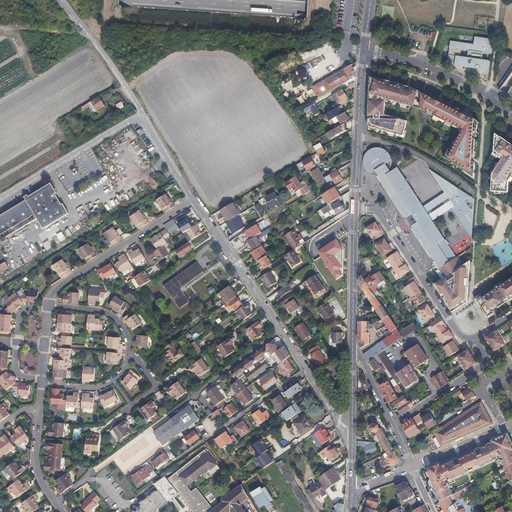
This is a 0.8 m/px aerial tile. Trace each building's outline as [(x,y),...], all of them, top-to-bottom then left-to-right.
[(491,54),(494,39),(475,37),(474,45),(451,42),(450,48),(451,48),(450,56),(449,56),(448,62),(456,63),(456,66),(462,69),(463,67),(473,68),(472,74),(487,82),(490,61),(481,60),(483,52),(491,54)] [(323,46),(327,52),(332,49),(329,42),(323,46)] [(355,77),(354,75),(355,75),(355,73),(353,68),(356,66),(356,62),(314,86),(320,97),(355,77)] [(297,65),(280,74),(284,81),(288,89),(294,86),(289,76),(300,71),(297,65)] [(511,71),(500,90),(501,91),(503,92),(505,94),(506,95),(508,96),(510,97),(511,98),(511,71)] [(376,78),(376,80),(372,79),(370,85),(368,116),(368,120),(368,125),(403,136),(407,121),(385,114),(385,103),(383,101),(384,98),(391,100),(391,98),(398,100),(397,102),(412,106),(412,105),(421,108),(422,93),(422,92),(419,91),(416,90),(412,88),(409,87),(406,86),(402,85),(399,84),(394,83),(392,82),(390,82),(387,81),(385,80),(382,79),(379,79),(376,78)] [(337,103),(339,104),(341,103),(342,104),(347,102),(346,100),(348,98),(345,93),(343,89),(332,95),(337,103)] [(425,93),(422,92),(422,93),(421,108),(465,131),(460,139),(458,138),(452,151),(449,149),(445,157),(474,177),(475,162),(470,160),(471,157),(474,158),(475,140),(473,138),(473,135),(477,137),(478,121),(476,119),(474,118),(472,117),(471,116),(469,115),(467,114),(465,113),(464,112),(462,111),(459,109),(456,108),(452,106),(449,104),(446,102),(442,101),(439,99),(437,98),(435,97),(432,96),(429,94),(425,93)] [(299,105),(307,102),(303,94),(296,97),(299,105)] [(97,111),(105,106),(99,97),(91,101),(95,107),(97,111)] [(299,108),(293,98),(287,101),(294,112),(299,108)] [(121,101),(116,105),(119,110),(125,106),(121,101)] [(309,103),(299,109),(301,111),(306,120),(315,114),(309,103)] [(330,121),(343,113),(341,110),(344,108),(342,104),(326,114),(330,121)] [(329,122),(331,125),(339,121),(341,124),(349,119),(347,116),(345,112),(343,113),(330,121),(329,122)] [(344,124),(326,134),(329,139),(343,131),(341,129),(346,126),(345,125),(344,124)] [(511,144),(509,143),(505,140),(504,140),(498,136),(496,134),(495,139),(494,154),(498,156),(499,155),(503,158),(493,173),(492,190),(492,191),(495,191),(504,192),(508,192),(508,191),(509,181),(511,175),(511,144)] [(326,152),(323,147),(322,148),(316,151),(317,153),(319,156),(326,152)] [(423,207),(397,168),(390,172),(388,170),(389,169),(389,168),(390,167),(390,166),(390,165),(391,164),(391,163),(391,162),(391,161),(391,160),(391,159),(390,158),(390,157),(390,156),(389,155),(389,154),(388,153),(387,152),(386,151),(385,150),(384,150),(383,149),(382,148),(380,148),(379,148),(378,148),(377,148),(376,148),(375,148),(374,148),(373,148),(372,148),(371,149),(370,149),(369,150),(368,151),(367,152),(366,153),(365,154),(364,155),(364,156),(364,157),(363,158),(363,160),(363,161),(363,162),(363,163),(363,164),(363,165),(364,166),(364,168),(365,169),(366,170),(366,171),(367,171),(368,173),(369,173),(370,174),(371,174),(372,175),(373,175),(374,175),(375,176),(376,176),(377,176),(378,176),(380,178),(380,179),(389,193),(390,193),(390,194),(406,218),(408,217),(413,225),(411,226),(431,258),(432,257),(434,260),(433,261),(436,264),(439,269),(456,258),(432,221),(451,208),(471,237),(474,199),(429,168),(444,193),(423,207)] [(314,155),(302,162),(308,171),(316,166),(312,160),(316,158),(314,155)] [(296,165),(302,175),(304,174),(300,166),(302,165),(301,162),(296,165)] [(315,179),(317,182),(318,182),(327,176),(325,172),(322,174),(318,168),(311,172),(314,177),(313,177),(314,179),(315,179)] [(327,176),(318,182),(319,184),(326,180),(327,182),(333,179),(336,184),(343,180),(340,174),(342,173),(341,171),(340,169),(327,176)] [(303,188),(299,180),(291,185),(289,181),(284,184),(293,198),(295,197),(291,191),(294,190),(296,193),(300,190),(303,188)] [(44,228),(69,213),(63,203),(62,204),(55,193),(56,193),(51,183),(41,189),(40,187),(37,189),(38,191),(29,196),(28,195),(24,197),(26,200),(0,216),(0,245),(3,243),(8,240),(6,237),(3,232),(14,226),(17,231),(37,218),(44,228)] [(335,187),(323,195),(329,205),(335,201),(341,197),(338,192),(335,187)] [(267,204),(270,209),(277,205),(278,206),(283,203),(278,196),(269,202),(263,193),(261,194),(264,200),(267,204)] [(168,198),(166,194),(157,200),(165,213),(175,206),(171,200),(170,200),(168,198)] [(324,214),(326,218),(336,212),(337,214),(344,210),(341,206),(339,202),(337,204),(335,201),(329,205),(321,209),(324,214)] [(224,217),(227,222),(238,216),(240,214),(233,203),(220,211),(224,217)] [(259,203),(254,206),(258,212),(263,209),(259,203)] [(142,214),(140,211),(131,216),(139,229),(149,223),(145,216),(144,217),(142,214)] [(296,223),(291,215),(287,217),(292,226),(296,223)] [(224,225),(231,236),(238,231),(236,228),(238,227),(236,223),(240,220),(238,216),(227,222),(224,225)] [(192,227),(187,219),(178,225),(184,233),(187,231),(192,227)] [(171,231),(178,227),(174,222),(171,224),(169,222),(164,225),(169,233),(171,231)] [(366,228),(372,238),(375,236),(377,239),(385,233),(381,227),(379,224),(378,225),(376,222),(366,228)] [(192,240),(201,234),(199,231),(198,229),(199,228),(196,225),(192,227),(187,231),(192,240)] [(6,237),(17,231),(14,226),(3,232),(6,237)] [(116,231),(113,227),(112,228),(107,231),(104,233),(112,245),(112,246),(123,240),(118,233),(117,234),(116,231)] [(252,227),(243,233),(248,241),(257,235),(252,227)] [(63,231),(67,238),(73,235),(69,228),(63,231)] [(163,246),(167,243),(165,239),(170,236),(166,229),(157,235),(157,236),(155,237),(151,239),(157,249),(163,246)] [(271,232),(269,229),(259,234),(261,238),(271,232)] [(305,243),(299,234),(298,235),(294,229),(285,235),(294,250),(305,243)] [(61,242),(66,238),(62,231),(57,235),(61,242)] [(248,242),(251,246),(253,250),(262,245),(257,236),(248,242)] [(375,244),(383,256),(395,248),(391,242),(389,244),(385,238),(375,244)] [(47,250),(53,247),(48,240),(43,244),(47,250)] [(335,240),(317,252),(336,280),(342,276),(343,250),(335,240)] [(90,247),(88,243),(79,249),(87,262),(97,256),(93,249),(92,250),(90,247)] [(180,257),(192,250),(192,249),(190,246),(188,243),(180,248),(176,251),(180,257)] [(161,261),(169,255),(163,246),(157,249),(154,252),(156,255),(157,255),(161,261)] [(268,255),(262,246),(251,253),(254,257),(257,262),(259,260),(266,256),(268,255)] [(132,249),(127,252),(135,264),(145,258),(139,249),(136,251),(134,252),(133,251),(132,249)] [(301,262),(293,250),(285,256),(288,260),(289,259),(294,267),(301,262)] [(387,258),(394,268),(404,261),(400,255),(397,252),(387,258)] [(132,266),(124,254),(120,257),(122,260),(120,261),(117,263),(122,273),(132,266)] [(272,264),(266,256),(259,260),(262,265),(264,269),(272,264)] [(439,292),(452,312),(463,304),(462,303),(464,302),(467,302),(468,288),(466,287),(467,275),(469,275),(470,261),(462,266),(457,257),(456,258),(439,269),(445,277),(435,284),(434,284),(439,292)] [(65,263),(63,259),(53,265),(62,278),(72,272),(68,265),(67,266),(65,263)] [(408,267),(404,261),(394,268),(400,277),(409,271),(410,271),(408,267)] [(0,274),(9,269),(5,262),(0,264),(0,274)] [(105,280),(117,272),(111,263),(107,266),(104,268),(103,267),(97,271),(104,281),(105,280)] [(203,272),(196,263),(164,286),(180,308),(189,301),(180,288),(203,272)] [(156,265),(146,270),(151,277),(160,272),(156,265)] [(141,287),(151,280),(145,271),(135,277),(141,287)] [(277,282),(270,271),(262,277),(269,288),(277,282)] [(387,282),(380,272),(375,275),(374,273),(368,277),(368,278),(365,280),(374,294),(378,291),(376,289),(379,287),(380,289),(382,287),(381,286),(382,285),(385,290),(389,287),(386,283),(387,282)] [(304,282),(307,288),(310,286),(312,289),(316,295),(324,289),(315,275),(304,282)] [(363,290),(370,301),(376,297),(374,294),(365,280),(362,275),(359,277),(359,291),(363,290)] [(414,277),(406,283),(408,286),(404,288),(410,297),(420,291),(420,290),(418,287),(420,286),(418,283),(414,277)] [(511,278),(505,283),(504,282),(495,288),(496,289),(483,298),(480,294),(475,297),(477,300),(489,318),(494,314),(491,310),(494,308),(511,296),(511,278)] [(294,284),(292,281),(278,291),(281,297),(291,291),(289,287),(294,284)] [(216,291),(212,286),(207,289),(211,295),(216,291)] [(225,305),(236,297),(229,286),(220,293),(223,298),(221,300),(224,305),(225,305)] [(90,289),(88,304),(94,304),(94,301),(96,301),(100,301),(101,296),(104,296),(107,293),(103,287),(101,287),(101,290),(90,289)] [(420,290),(420,291),(410,297),(417,306),(427,300),(423,294),(420,290)] [(28,295),(27,303),(31,303),(31,302),(37,303),(38,292),(28,291),(28,295)] [(64,298),(63,303),(79,305),(80,293),(69,292),(68,296),(68,298),(64,298)] [(15,293),(10,297),(19,308),(22,306),(21,304),(23,302),(27,303),(28,295),(24,294),(20,298),(15,293)] [(128,304),(115,296),(109,306),(113,308),(116,310),(115,311),(122,315),(128,304)] [(300,308),(292,296),(282,302),(284,306),(286,305),(288,308),(290,311),(291,314),(300,308)] [(344,296),(338,299),(342,306),(348,302),(344,296)] [(10,297),(4,302),(9,307),(4,310),(4,314),(12,315),(12,312),(15,310),(16,311),(19,308),(10,297)] [(234,311),(242,305),(236,297),(225,305),(229,311),(233,308),(234,311)] [(370,301),(383,320),(389,316),(377,297),(376,297),(370,301)] [(245,320),(252,314),(248,308),(251,307),(248,303),(238,310),(245,320)] [(330,309),(326,303),(318,308),(326,321),(334,316),(335,315),(330,309)] [(426,322),(438,314),(435,308),(432,310),(428,304),(418,310),(426,322)] [(58,323),(71,324),(72,315),(68,315),(68,311),(61,310),(61,314),(59,314),(58,323)] [(133,330),(142,324),(133,311),(123,318),(128,325),(129,324),(131,327),(133,330)] [(4,314),(0,314),(0,322),(11,324),(12,315),(4,314)] [(93,315),(88,315),(87,329),(99,330),(99,328),(99,321),(99,319),(95,319),(93,319),(93,315)] [(39,316),(30,316),(30,336),(39,335),(39,316)] [(388,348),(403,337),(397,328),(389,316),(383,320),(373,324),(370,325),(369,322),(369,321),(366,321),(359,321),(358,340),(360,347),(360,348),(370,343),(370,331),(367,331),(367,329),(370,329),(374,328),(374,326),(377,331),(382,328),(388,337),(383,341),(383,340),(363,354),(367,362),(369,361),(378,355),(384,351),(388,348)] [(431,324),(437,334),(447,327),(443,321),(441,317),(440,318),(431,324)] [(255,341),(264,334),(262,331),(260,328),(261,327),(263,326),(261,324),(259,321),(247,330),(255,341)] [(0,322),(0,333),(9,334),(9,332),(10,332),(11,324),(0,322)] [(312,335),(303,322),(295,328),(300,334),(299,334),(303,341),(312,335)] [(62,336),(70,336),(71,324),(58,323),(57,332),(63,332),(62,336)] [(403,338),(417,329),(414,323),(399,331),(403,337),(403,338)] [(437,334),(443,343),(445,342),(452,337),(453,337),(451,333),(447,327),(437,334)] [(502,336),(498,330),(488,336),(486,338),(490,344),(492,343),(502,336)] [(342,343),(342,333),(333,332),(333,343),(342,343)] [(134,341),(133,346),(147,348),(148,336),(138,335),(137,339),(137,341),(136,341),(134,341)] [(66,345),(72,345),(73,337),(70,336),(62,336),(62,339),(59,338),(59,344),(66,345)] [(497,350),(507,343),(502,336),(492,343),(490,344),(495,351),(497,350)] [(115,349),(122,350),(123,344),(121,344),(119,344),(119,342),(120,338),(109,337),(108,348),(115,349)] [(279,350),(284,346),(279,337),(276,337),(273,340),(276,343),(275,344),(269,343),(267,345),(266,350),(264,352),(258,351),(256,353),(255,358),(253,360),(247,360),(245,361),(245,366),(242,369),(236,368),(235,369),(234,375),(235,376),(238,377),(240,379),(241,378),(245,375),(243,373),(243,370),(246,368),(249,369),(251,371),(256,367),(254,365),(254,362),(257,360),(260,361),(262,363),(264,361),(267,359),(265,357),(265,354),(268,352),(271,353),(272,355),(276,353),(278,351),(278,350),(279,349),(279,350)] [(450,356),(459,350),(457,347),(459,345),(457,343),(453,337),(452,337),(445,342),(447,345),(444,347),(450,356)] [(226,358),(235,351),(233,348),(231,345),(232,345),(233,344),(229,338),(218,347),(226,358)] [(173,363),(181,357),(174,347),(176,346),(173,342),(169,345),(165,347),(168,351),(166,353),(173,363)] [(197,354),(201,351),(194,342),(191,345),(197,354)] [(415,368),(428,360),(424,353),(423,354),(422,352),(423,351),(418,344),(405,352),(415,368)] [(286,359),(291,356),(284,346),(279,350),(278,351),(276,353),(282,362),(286,359)] [(326,361),(316,346),(310,350),(312,354),(311,355),(315,361),(318,366),(326,361)] [(68,357),(71,357),(71,349),(66,348),(58,348),(58,353),(61,354),(60,356),(68,357)] [(472,356),(468,349),(466,351),(456,357),(460,364),(470,357),(472,356)] [(0,358),(8,360),(9,351),(0,350),(0,358)] [(394,379),(397,384),(402,381),(397,373),(398,372),(384,351),(378,355),(381,360),(384,364),(390,374),(392,376),(394,379)] [(122,359),(122,353),(114,353),(108,352),(108,356),(107,363),(107,364),(118,365),(118,360),(118,358),(120,358),(122,359)] [(279,364),(282,362),(276,353),(272,355),(279,364)] [(379,374),(384,371),(387,376),(390,374),(384,364),(380,367),(377,363),(381,360),(378,355),(369,361),(376,371),(379,374)] [(54,368),(67,370),(68,357),(60,356),(60,360),(55,360),(54,368)] [(475,364),(477,363),(472,356),(470,357),(460,364),(465,371),(475,364)] [(200,377),(209,370),(201,359),(190,367),(194,373),(195,372),(196,371),(198,373),(200,377)] [(285,376),(294,369),(286,359),(282,362),(279,364),(278,365),(285,376)] [(268,367),(264,361),(262,363),(256,367),(251,371),(246,375),(250,380),(268,367)] [(402,381),(406,388),(419,380),(414,372),(413,372),(412,370),(409,365),(398,372),(397,373),(402,381)] [(0,382),(2,385),(13,376),(10,373),(9,374),(7,372),(7,368),(0,367),(0,372),(2,375),(0,377),(0,382)] [(84,367),(82,381),(88,382),(88,378),(90,379),(94,379),(95,368),(84,367)] [(55,381),(62,382),(62,378),(67,378),(67,370),(54,368),(53,377),(55,377),(55,381)] [(122,382),(131,389),(141,377),(135,373),(131,370),(126,375),(127,376),(125,379),(122,382)] [(260,382),(273,373),(271,371),(259,380),(260,382)] [(437,375),(444,386),(450,382),(443,371),(437,375)] [(266,390),(278,381),(273,373),(260,382),(266,390)] [(438,390),(444,386),(437,375),(431,379),(438,390)] [(2,385),(7,390),(12,386),(15,391),(19,391),(20,383),(16,383),(14,380),(15,379),(13,376),(2,385)] [(238,395),(246,389),(239,380),(231,386),(237,395),(238,395)] [(177,399),(186,393),(178,382),(167,390),(170,396),(172,395),(173,394),(175,396),(177,399)] [(389,403),(398,398),(389,382),(380,387),(389,403)] [(29,396),(30,385),(26,384),(26,383),(20,383),(19,391),(19,395),(29,396)] [(302,389),(298,383),(284,393),(289,399),(302,389)] [(395,387),(402,397),(404,396),(405,395),(398,385),(395,387)] [(227,403),(216,387),(207,393),(219,409),(221,407),(227,403)] [(467,401),(475,396),(470,387),(462,393),(467,401)] [(58,389),(53,388),(51,404),(58,404),(57,408),(58,409),(66,410),(66,406),(67,397),(63,397),(64,394),(60,394),(58,393),(58,389)] [(454,399),(462,393),(459,388),(451,393),(454,399)] [(246,405),(254,399),(249,393),(246,389),(238,395),(246,405)] [(104,407),(118,400),(113,390),(109,392),(106,394),(105,393),(99,397),(104,407)] [(78,407),(79,393),(74,393),(74,395),(74,396),(71,396),(67,396),(67,397),(66,406),(75,407),(78,407)] [(88,394),(83,393),(82,408),(93,409),(94,398),(90,398),(88,397),(88,394)] [(287,405),(280,395),(272,401),(276,406),(275,407),(278,412),(287,405)] [(408,402),(404,396),(402,397),(394,402),(397,405),(399,408),(408,402)] [(148,420),(157,414),(155,410),(153,408),(154,407),(156,406),(152,401),(140,409),(148,420)] [(410,401),(408,402),(399,408),(397,409),(401,414),(402,413),(414,406),(410,401)] [(440,445),(492,422),(491,420),(488,414),(486,411),(483,405),(481,401),(434,432),(435,436),(432,438),(435,445),(439,443),(440,445)] [(0,421),(10,415),(6,409),(8,408),(4,402),(0,405),(0,421)] [(229,418),(238,411),(232,403),(223,410),(229,418)] [(292,418),(302,411),(296,403),(286,409),(292,418)] [(181,432),(199,419),(189,406),(154,432),(163,445),(178,434),(181,432)] [(220,412),(218,409),(213,414),(215,417),(221,413),(220,412)] [(262,414),(260,410),(252,415),(259,425),(271,416),(267,411),(262,414)] [(431,412),(422,417),(429,430),(438,425),(431,412)] [(422,418),(419,414),(412,419),(401,425),(405,431),(408,436),(418,431),(419,432),(427,427),(425,423),(418,428),(415,424),(415,423),(416,422),(417,424),(422,421),(421,419),(422,419),(422,418)] [(299,436),(313,427),(305,416),(291,425),(299,436)] [(121,440),(130,433),(128,430),(126,428),(127,427),(129,426),(125,420),(118,425),(116,422),(111,426),(113,429),(116,433),(121,440)] [(250,431),(243,421),(235,427),(242,437),(250,431)] [(49,435),(63,437),(65,423),(58,423),(53,422),(53,426),(52,429),(51,429),(49,429),(49,435)] [(380,441),(381,442),(387,438),(387,437),(381,428),(379,429),(380,429),(380,428),(380,427),(379,427),(379,426),(379,425),(378,424),(377,424),(376,423),(375,423),(374,423),(373,423),(373,424),(372,424),(371,425),(370,426),(370,427),(370,428),(370,429),(371,430),(371,431),(372,432),(373,432),(373,433),(374,433),(375,433),(376,435),(374,436),(376,441),(379,440),(380,441)] [(20,426),(15,430),(16,431),(17,432),(14,434),(11,437),(18,446),(29,438),(20,426)] [(331,438),(324,427),(315,433),(323,444),(331,438)] [(200,438),(193,428),(183,435),(185,437),(187,441),(190,445),(200,438)] [(222,448),(232,441),(235,445),(239,443),(233,435),(230,437),(226,432),(215,439),(222,448)] [(0,450),(3,454),(14,446),(5,435),(0,438),(1,440),(2,441),(0,442),(0,450)] [(85,452),(92,453),(92,451),(99,451),(100,435),(93,435),(93,439),(93,440),(91,440),(91,439),(86,438),(85,452)] [(442,500),(452,495),(446,481),(453,477),(454,478),(467,472),(494,460),(493,458),(499,455),(505,467),(511,463),(511,448),(511,446),(511,445),(511,442),(509,436),(492,443),(440,466),(430,471),(429,474),(433,482),(431,483),(436,494),(438,493),(439,496),(440,496),(442,500)] [(412,446),(418,442),(414,437),(409,440),(412,446)] [(388,455),(394,451),(391,444),(392,444),(390,441),(389,441),(387,438),(381,442),(387,453),(388,455)] [(257,456),(267,450),(261,440),(251,446),(257,456)] [(367,453),(377,450),(375,442),(364,442),(358,442),(358,446),(365,446),(367,453)] [(48,443),(48,449),(50,449),(51,450),(51,453),(50,457),(62,458),(63,444),(48,443)] [(330,445),(329,444),(327,446),(324,448),(325,449),(320,453),(324,459),(327,457),(331,462),(340,455),(335,447),(332,448),(330,445)] [(172,452),(168,446),(152,458),(154,460),(151,462),(155,468),(169,458),(165,452),(167,451),(169,454),(172,452)] [(245,511),(239,504),(248,497),(241,484),(222,500),(223,501),(214,509),(196,488),(192,492),(187,486),(209,469),(213,474),(220,468),(205,450),(168,479),(178,494),(192,511),(229,511),(231,511),(245,511)] [(273,461),(266,451),(256,458),(263,468),(273,461)] [(400,460),(394,451),(388,455),(387,453),(384,455),(385,457),(383,458),(385,461),(384,462),(386,466),(390,464),(391,466),(398,463),(400,460)] [(48,463),(46,463),(46,470),(60,471),(61,465),(62,458),(50,457),(50,460),(50,464),(48,463)] [(313,511),(282,460),(276,464),(305,511),(313,511)] [(374,468),(371,470),(374,473),(384,465),(382,462),(379,465),(375,460),(370,464),(374,468)] [(14,479),(25,470),(21,465),(20,466),(19,467),(17,464),(15,461),(10,465),(6,468),(14,479)] [(511,471),(511,463),(505,467),(503,468),(507,475),(511,471)] [(138,484),(150,475),(149,474),(152,471),(148,465),(132,477),(138,484)] [(341,480),(333,468),(318,478),(320,482),(325,491),(341,480)] [(60,494),(73,485),(69,480),(71,478),(67,473),(56,481),(58,485),(60,484),(61,485),(60,486),(56,489),(60,494)] [(165,476),(154,484),(159,490),(167,502),(178,494),(168,479),(165,476)] [(17,497),(30,488),(26,482),(23,485),(21,486),(20,484),(22,483),(19,480),(8,488),(12,493),(13,492),(17,497)] [(323,497),(327,494),(325,491),(320,482),(310,488),(310,489),(315,498),(316,498),(321,494),(323,497)] [(409,502),(416,498),(408,483),(404,482),(395,487),(402,505),(409,502)] [(440,502),(442,506),(451,501),(455,499),(462,495),(473,488),(471,484),(440,502)] [(261,486),(251,492),(260,507),(273,499),(265,487),(262,489),(261,486)] [(154,511),(157,510),(161,507),(165,505),(165,504),(167,502),(159,490),(156,491),(151,494),(152,494),(150,496),(150,495),(146,498),(147,498),(143,501),(143,500),(139,503),(141,505),(140,507),(142,509),(140,511),(138,510),(136,511),(133,510),(132,511),(154,511)] [(86,511),(88,511),(97,505),(96,503),(101,499),(95,492),(87,499),(87,500),(85,502),(81,505),(86,511)] [(39,499),(35,494),(22,503),(26,509),(24,510),(25,511),(32,511),(34,511),(38,508),(39,507),(36,503),(35,504),(34,503),(35,502),(39,499)] [(368,507),(376,510),(379,501),(369,497),(368,501),(369,502),(368,507)] [(442,511),(456,511),(466,506),(462,499),(457,502),(453,504),(444,509),(442,511)] [(453,504),(451,501),(442,506),(444,509),(453,504)] [(475,501),(469,505),(471,508),(472,511),(475,511),(479,510),(476,505),(477,505),(475,501)] [(337,511),(342,511),(344,504),(339,503),(334,506),(337,511)]
